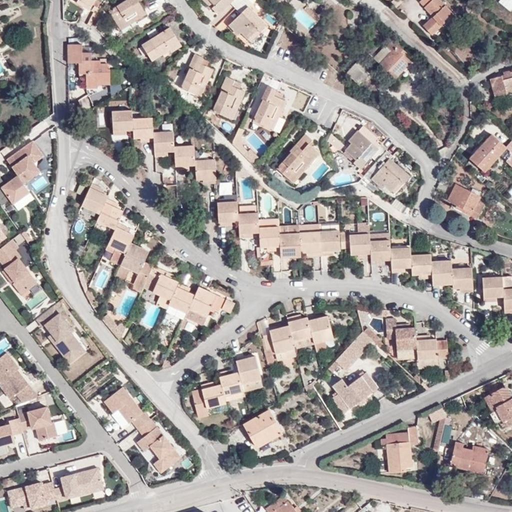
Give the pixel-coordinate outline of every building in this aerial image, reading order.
[(73,0),(88,9),(94,0),(73,0)] [(126,0),(110,11),(122,30),(147,13),(139,1),(141,0),(126,0)] [(203,0),(219,15),(230,3),(235,8),(243,0),(203,0)] [(249,6),(252,3),(249,0),(243,0),(235,8),(236,8),(241,14),(229,25),(238,35),(241,32),(251,42),(267,25),(249,6)] [(432,35),(442,25),(454,14),(440,0),(421,0),(420,2),(433,16),(424,25),(432,35)] [(511,0),(502,0),(499,4),(510,14),(511,10),(511,0)] [(316,21),(319,18),(308,7),(305,10),(316,21)] [(241,14),(236,8),(224,20),(229,25),(241,14)] [(445,29),(457,18),(454,14),(442,25),(445,29)] [(142,45),(152,61),(170,50),(169,48),(179,41),(171,27),(142,45)] [(407,57),(409,55),(393,40),(387,46),(391,51),(380,63),(396,78),(412,62),(407,57)] [(172,52),(182,45),(179,41),(169,48),(170,50),(172,52)] [(82,52),(82,44),(67,44),(68,63),(79,63),(79,73),(86,73),(86,88),(98,88),(98,84),(110,84),(110,68),(108,68),(108,64),(101,64),(101,60),(92,61),(91,52),(82,52)] [(380,63),(391,51),(387,46),(375,58),(380,63)] [(201,63),(203,57),(195,54),(189,67),(190,68),(181,88),(197,95),(196,97),(202,100),(207,89),(205,88),(214,69),(201,63)] [(347,72),(364,89),(373,80),(355,63),(347,72)] [(490,78),(495,97),(503,94),(511,91),(511,70),(504,72),(504,74),(490,78)] [(222,90),(213,110),(228,117),(232,108),(237,110),(245,91),(232,86),(234,80),(226,76),(220,89),(222,90)] [(262,98),(263,99),(254,120),(278,132),(283,123),(278,121),(287,101),(274,95),(276,90),(268,86),(262,98)] [(511,104),(511,91),(503,94),(506,106),(511,104)] [(228,117),(233,119),(237,110),(232,108),(228,117)] [(123,135),(123,130),(133,130),(133,119),(132,110),(112,111),(113,135),(123,135)] [(144,138),(144,142),(154,141),(153,133),(152,117),(133,119),(133,130),(134,138),(144,138)] [(243,147),(242,139),(245,133),(239,130),(232,144),(244,156),(248,152),(243,147)] [(165,156),(165,152),(175,151),(174,147),(173,131),(153,133),(154,141),(155,156),(165,156)] [(371,157),(377,162),(387,150),(381,145),(378,148),(359,131),(350,141),(352,144),(346,150),(356,160),(354,163),(360,169),(371,157)] [(292,152),(278,169),(290,179),(296,171),(301,176),(320,153),(310,144),(312,140),(306,134),(291,151),(292,152)] [(511,142),(505,150),(490,137),(468,161),(483,175),(499,156),(505,150),(511,155),(505,162),(511,168),(511,142)] [(43,156),(33,141),(7,160),(18,176),(24,183),(28,181),(40,172),(34,163),(43,156)] [(186,170),(186,166),(196,165),(196,160),(195,145),(174,147),(175,151),(176,171),(186,170)] [(346,150),(344,153),(354,163),(356,160),(346,150)] [(392,191),(401,180),(404,183),(411,176),(391,159),(393,156),(387,150),(377,162),(383,167),(372,179),(382,188),(385,185),(392,191)] [(206,184),(217,183),(215,158),(196,160),(196,165),(197,180),(206,179),(206,184)] [(290,179),(294,183),(301,176),(296,171),(290,179)] [(29,192),(24,183),(18,176),(5,185),(0,188),(0,203),(2,205),(10,199),(13,203),(29,192)] [(450,182),(442,178),(438,188),(446,192),(450,182)] [(392,191),(395,194),(404,183),(401,180),(392,191)] [(100,214),(107,198),(108,195),(100,191),(101,187),(92,183),(82,205),(84,207),(100,214)] [(480,201),(482,196),(457,184),(448,201),(457,205),(456,208),(478,218),(485,204),(480,201)] [(115,229),(118,222),(124,210),(114,206),(116,202),(107,198),(100,214),(97,220),(106,225),(115,229)] [(224,202),(218,202),(219,226),(230,226),(230,222),(239,221),(239,213),(238,201),(224,202)] [(82,213),(97,220),(100,214),(84,207),(82,213)] [(259,228),(259,220),(258,212),(256,212),(241,213),(239,213),(239,221),(240,237),(250,237),(250,233),(259,232),(259,228)] [(279,226),(279,219),(259,220),(259,228),(279,226)] [(106,225),(97,220),(93,230),(102,234),(106,225)] [(126,230),(127,227),(118,222),(115,229),(108,245),(115,249),(113,253),(110,260),(121,265),(131,242),(135,234),(126,230)] [(371,240),(370,234),(370,222),(358,223),(359,235),(350,235),(351,248),(351,255),(360,254),(360,258),(372,258),(371,240)] [(358,223),(350,223),(350,235),(359,235),(358,223)] [(320,231),(320,224),(300,225),(300,232),(320,231)] [(300,232),(300,225),(279,226),(280,233),(300,232)] [(259,228),(259,232),(260,247),(270,247),(270,251),(281,250),(280,233),(279,226),(259,228)] [(340,235),(340,230),(323,231),(320,231),(321,256),(331,255),(331,251),(341,251),(341,248),(340,235)] [(311,256),(321,256),(320,231),(300,232),(301,253),(311,253),(311,256)] [(281,250),(281,258),(301,257),(301,253),(300,232),(280,233),(281,250)] [(351,248),(350,235),(340,235),(341,248),(351,248)] [(392,260),(391,248),(391,239),(371,240),(372,258),(372,265),(383,265),(383,261),(392,260)] [(20,296),(35,284),(16,259),(19,257),(14,251),(17,249),(11,242),(0,250),(0,264),(4,269),(1,272),(20,296)] [(145,260),(149,251),(131,242),(121,265),(139,273),(145,260)] [(412,267),(411,255),(411,247),(393,248),(391,248),(392,260),(392,273),(402,272),(402,268),(412,267)] [(433,278),(432,261),(432,253),(421,254),(411,255),(412,267),(412,275),(422,275),(422,279),(433,278)] [(153,265),(145,260),(139,273),(133,286),(142,291),(143,287),(153,265)] [(454,284),(453,268),(452,260),(432,261),(433,278),(433,285),(454,284)] [(123,280),(128,268),(121,265),(116,276),(123,280)] [(170,277),(172,274),(153,265),(143,287),(160,295),(157,303),(160,304),(159,306),(167,309),(169,304),(179,282),(179,281),(170,277)] [(464,292),(474,292),(473,267),(453,268),(454,284),(454,289),(464,289),(464,292)] [(82,286),(86,294),(87,291),(88,289),(82,271),(78,273),(79,277),(80,281),(81,281),(82,286)] [(511,275),(503,276),(504,296),(505,313),(511,312),(511,275)] [(495,301),(495,297),(504,296),(503,276),(483,277),(485,302),(495,301)] [(186,290),(188,287),(179,282),(169,304),(187,313),(189,308),(195,295),(186,290)] [(220,309),(225,299),(199,286),(195,295),(189,308),(207,317),(210,310),(214,311),(216,307),(220,309)] [(86,294),(89,300),(91,299),(95,297),(92,291),(87,291),(86,294)] [(231,313),(235,303),(227,298),(222,309),(231,313)] [(167,309),(166,311),(184,319),(186,316),(187,313),(169,304),(167,309)] [(58,315),(60,313),(54,307),(36,320),(55,346),(54,347),(67,365),(85,352),(71,334),(73,333),(58,315)] [(204,324),(207,317),(189,308),(187,313),(186,316),(204,324)] [(103,319),(119,339),(125,326),(121,323),(119,327),(109,314),(103,319)] [(298,320),(297,315),(287,318),(289,325),(293,341),(312,336),(308,320),(307,317),(298,320)] [(308,320),(312,336),(315,344),(323,342),(334,339),(328,315),(308,320)] [(398,349),(417,348),(417,336),(416,328),(405,328),(405,324),(396,324),(396,319),(386,319),(387,339),(397,338),(398,349)] [(295,349),(293,341),(289,325),(270,330),(271,334),(263,336),(267,351),(274,349),(276,354),(295,349)] [(378,338),(367,328),(364,332),(369,337),(374,341),(381,347),(383,344),(378,339),(378,338)] [(360,356),(374,341),(369,337),(364,332),(350,346),(360,356)] [(312,336),(293,341),(295,349),(315,344),(312,336)] [(418,360),(438,359),(448,358),(447,341),(437,341),(437,339),(427,340),(427,336),(417,336),(417,348),(418,360)] [(325,349),(323,342),(315,344),(317,351),(325,349)] [(344,373),(360,356),(350,346),(327,371),(331,374),(338,366),(344,373)] [(276,354),(277,361),(297,356),(295,349),(276,354)] [(16,368),(4,352),(0,354),(0,391),(5,399),(13,395),(19,402),(34,395),(14,370),(16,368)] [(262,379),(256,356),(236,361),(239,372),(242,384),(262,379)] [(419,368),(439,367),(438,359),(418,360),(419,368)] [(230,374),(229,370),(219,373),(222,384),(225,396),(244,391),(242,384),(239,372),(230,374)] [(335,398),(345,412),(378,388),(366,372),(348,386),(343,378),(333,385),(340,394),(335,398)] [(244,391),(263,386),(262,379),(242,384),(244,391)] [(205,399),(207,408),(227,403),(226,401),(225,396),(222,384),(212,387),(211,382),(201,385),(202,389),(192,392),(195,402),(205,399)] [(132,420),(138,427),(141,425),(149,419),(150,418),(143,410),(142,411),(122,386),(104,400),(113,411),(118,407),(129,422),(132,420)] [(511,421),(511,396),(506,386),(491,394),(498,409),(497,410),(506,425),(511,421)] [(226,401),(245,396),(244,391),(225,396),(226,401)] [(497,410),(498,409),(491,394),(485,397),(493,412),(497,410)] [(199,418),(209,415),(207,408),(205,399),(195,402),(199,418)] [(26,411),(18,413),(19,416),(22,429),(29,427),(30,429),(34,427),(37,438),(56,433),(53,419),(49,420),(45,407),(27,412),(26,411)] [(442,409),(430,415),(433,421),(441,417),(434,448),(439,449),(446,416),(442,409)] [(272,438),(282,433),(270,410),(245,424),(256,443),(270,435),(272,438)] [(0,443),(15,440),(13,433),(23,431),(22,429),(19,416),(9,419),(10,422),(0,424),(0,443)] [(150,421),(149,419),(141,425),(138,427),(137,428),(144,438),(137,443),(144,452),(150,447),(160,461),(154,465),(161,474),(181,459),(151,420),(150,421)] [(410,444),(417,443),(416,426),(408,427),(408,432),(386,434),(386,438),(381,439),(381,448),(387,448),(389,472),(406,470),(406,466),(412,465),(410,444)] [(256,443),(258,447),(272,438),(270,435),(256,443)] [(450,465),(483,473),(487,455),(471,451),(472,449),(463,447),(463,443),(455,441),(450,465)] [(472,449),(471,451),(487,455),(488,449),(473,445),(472,449)] [(389,472),(387,448),(381,448),(379,449),(381,472),(389,472)] [(64,487),(55,489),(57,499),(58,501),(68,499),(68,498),(80,494),(80,495),(104,489),(99,468),(62,477),(64,487)] [(48,502),(57,499),(55,489),(53,483),(43,486),(42,483),(9,492),(13,508),(24,505),(26,510),(48,504),(48,502)] [(296,511),(283,495),(267,508),(270,511),(296,511)]
